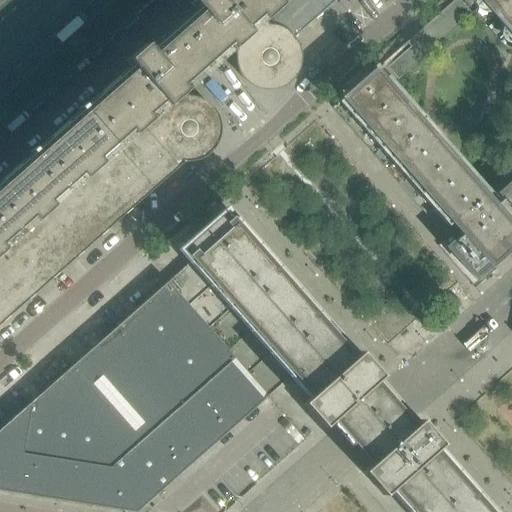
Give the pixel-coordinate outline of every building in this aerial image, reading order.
[(294,38),(336,0),(195,0),(190,5),(195,10),(172,30),(148,51),(143,46),(125,62),(130,67),(0,181),(0,324),(31,297),(183,163),(189,163),(196,161),(203,159),(209,154),(214,149),(217,143),(219,136),(220,129),(219,121),(216,115),(211,108),(205,103),(199,100),(192,98),(188,97),(183,92),(207,71),(230,50),(235,56),(235,63),(237,70),(240,76),(243,80),(248,85),(254,88),(261,91),(268,91),(276,91),(282,88),(290,83),(295,77),(298,71),(300,64),(301,57),(299,50),(297,43),(294,38)] [(511,0),(482,0),(511,33),(511,182),(491,202),(375,71),(338,103),(448,227),(453,223),(463,234),(447,248),(475,280),(491,266),(511,247),(511,0)] [(396,81),(468,18),(453,2),(417,33),(381,65),(396,81)] [(400,405),(378,380),(382,377),(360,352),(357,355),(226,207),(177,250),(189,264),(168,282),(232,355),(268,397),(290,378),(308,398),(302,404),(323,428),(329,423),(351,448),(368,467),(362,472),(383,496),(389,491),(407,511),(494,511),(438,448),(441,445),(420,420),(416,423),(400,405)] [(137,511),(268,397),(232,355),(168,282),(28,405),(0,430),(0,491),(121,511),(126,511),(137,511)]
